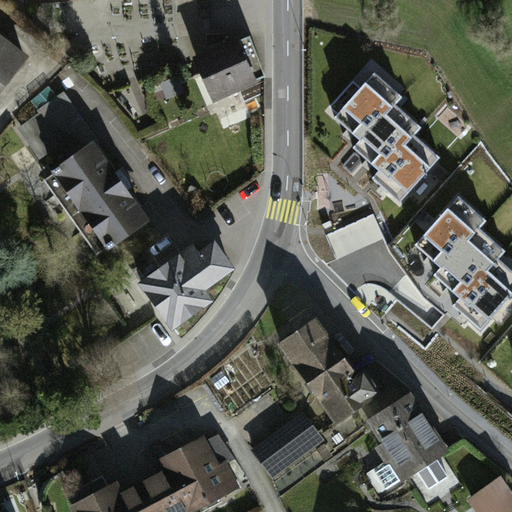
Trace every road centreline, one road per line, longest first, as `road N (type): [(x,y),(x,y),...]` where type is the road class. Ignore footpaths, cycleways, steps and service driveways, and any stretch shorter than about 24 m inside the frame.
road 1 (unclassified): [(511,470),(274,246)]
road 2 (tertiary): [(97,420),(191,365),(225,333),(274,246)]
road 3 (tertiary): [(274,246),(288,175),(287,0)]
road 4 (unclassified): [(97,420),(108,436),(131,435),(177,412),(207,419),(260,511)]
